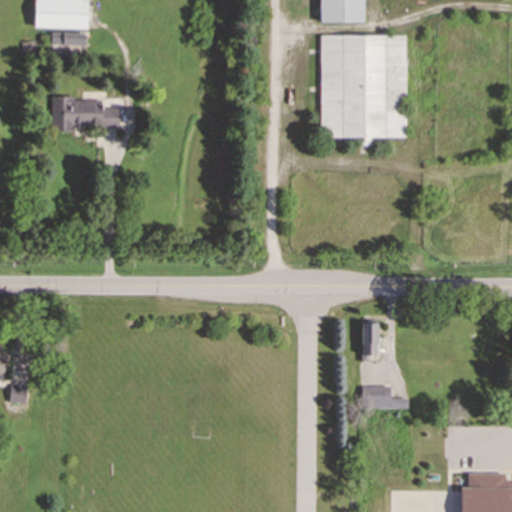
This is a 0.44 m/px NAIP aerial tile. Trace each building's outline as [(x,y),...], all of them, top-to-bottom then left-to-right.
[(32,0),(32,26),(85,28),(85,0),(32,0)] [(317,0),(318,21),(362,21),(362,0),(317,0)] [(84,33),(49,32),(49,44),(83,45),(84,33)] [(318,35),(319,137),(404,136),(403,34),(318,35)] [(117,127),(117,107),(100,107),(100,97),(49,97),(49,130),(71,130),(71,126),(117,127)] [(375,322),(359,322),(359,360),(367,360),(367,354),(375,354),(375,322)] [(24,402),(25,384),(9,384),(8,401),(24,402)] [(388,385),(359,385),(359,407),(405,408),(405,398),(388,397),(388,385)] [(458,511),(511,511),(511,479),(503,479),(503,472),(466,472),(466,486),(459,486),(458,511)]
